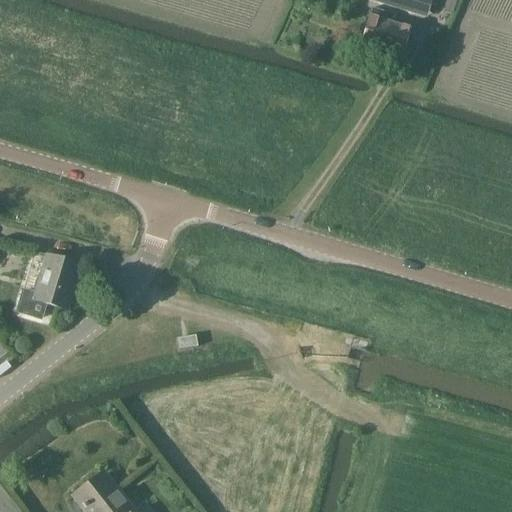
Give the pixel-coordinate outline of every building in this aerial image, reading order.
[(371,0),(371,1),(426,18),(431,0),(371,0)] [(446,0),(443,11),(453,14),(456,0),(446,0)] [(400,58),(409,29),(391,24),(394,15),(380,11),(381,10),(371,7),(368,16),(358,45),(400,58)] [(65,312),(79,267),(47,257),(35,296),(22,292),(16,313),(39,320),(44,305),(65,312)] [(195,337),(176,340),(178,351),(197,348),(195,337)] [(358,368),(359,368),(360,363),(349,360),(352,351),(363,354),(363,353),(351,349),(347,361),(359,364),(358,368)] [(147,511),(143,506),(135,511),(132,511),(102,475),(75,496),(88,511),(147,511)]
